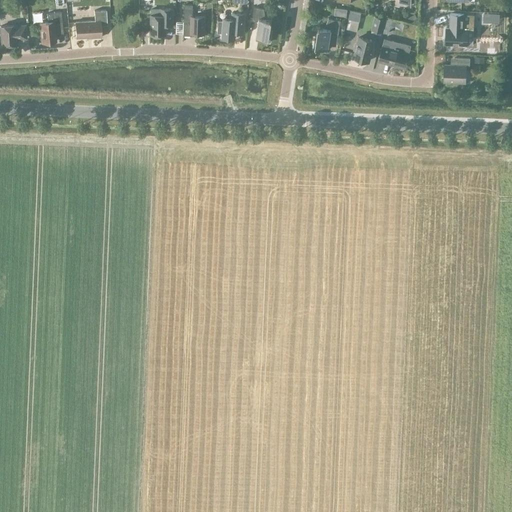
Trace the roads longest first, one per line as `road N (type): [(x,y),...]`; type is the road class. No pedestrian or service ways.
road 1 (residential): [(0,59),(192,50),(289,60)]
road 2 (unclassified): [(282,119),(0,108)]
road 3 (unclassified): [(511,129),(282,119)]
road 4 (residential): [(431,0),(428,82),(289,60)]
